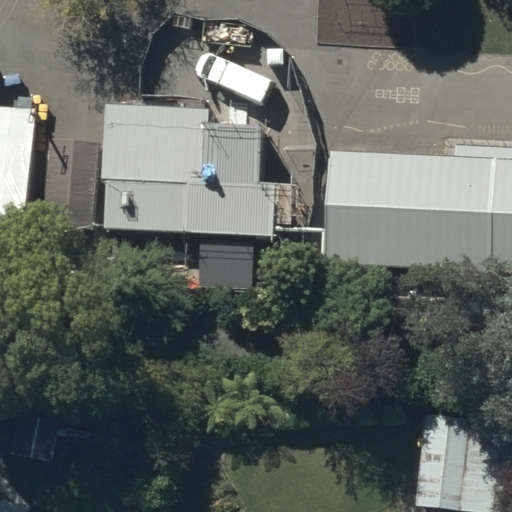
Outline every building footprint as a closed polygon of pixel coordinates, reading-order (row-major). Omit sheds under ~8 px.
[(43,115),(0,112),(0,300),(32,303),(43,115)] [(220,125),(112,120),(105,245),(278,254),(280,200),(270,199),(273,139),(220,136),(220,125)] [(102,154),(53,151),(48,236),(98,239),(102,154)] [(511,178),(334,169),(329,281),(511,289),(511,178)] [(511,511),(511,416),(434,408),(423,506),(483,511),(511,511)]
